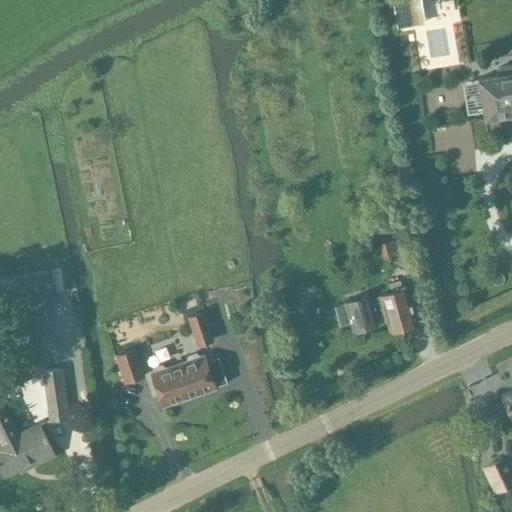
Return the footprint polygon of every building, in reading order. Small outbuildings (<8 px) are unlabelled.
[(408,0),(392,0),(397,28),(412,25),(408,0)] [(511,113),(511,65),(498,68),(499,73),(498,73),(499,75),(479,78),(485,118),(511,113)] [(398,259),(394,240),(378,244),(382,263),(398,259)] [(402,287),(400,280),(389,282),(391,291),(379,294),(379,295),(370,297),(369,294),(345,301),(345,304),(351,323),(353,331),(378,324),(377,322),(386,319),(386,321),(389,331),(416,323),(406,286),(402,287)] [(34,296),(20,298),(22,310),(35,308),(34,296)] [(195,346),(210,341),(201,312),(186,317),(195,346)] [(122,382),(141,376),(132,349),(113,356),(122,382)] [(186,360),(182,362),(194,396),(215,389),(215,387),(227,383),(218,357),(206,361),(204,355),(200,356),(196,353),(187,356),(186,360)] [(194,396),(182,362),(165,367),(162,364),(153,367),(152,372),(151,372),(162,406),(194,396)] [(50,421),(69,418),(62,368),(43,371),(50,421)] [(511,391),(502,396),(511,417),(511,391)] [(4,403),(0,405),(0,458),(7,473),(34,459),(35,463),(54,454),(40,424),(38,421),(18,431),(4,403)] [(481,467),(495,494),(511,485),(511,469),(505,456),(481,467)] [(511,493),(510,490),(499,494),(504,506),(511,503),(511,493)]
